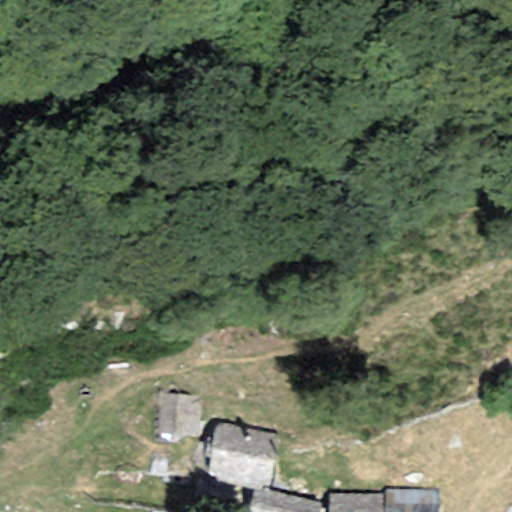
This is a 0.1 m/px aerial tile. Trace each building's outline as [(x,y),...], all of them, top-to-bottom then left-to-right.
[(202,395),(157,393),(154,435),(199,438),(202,395)] [(277,437),(214,424),(204,478),(253,488),(266,491),(277,437)] [(266,491),(253,488),(247,511),(320,511),(322,503),(266,491)] [(438,511),(439,491),(384,491),(384,495),(383,511),(438,511)] [(383,511),(384,495),(328,495),(327,511),(383,511)]
